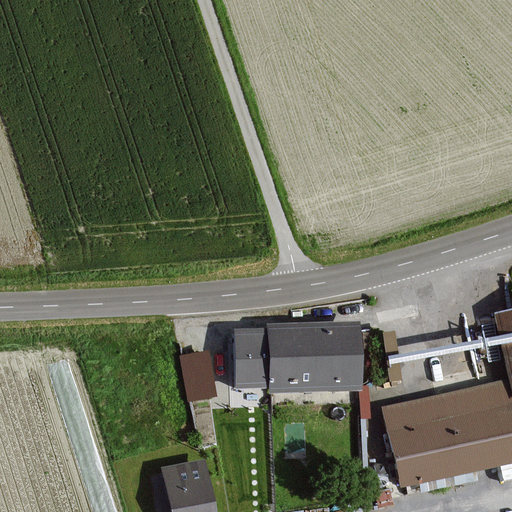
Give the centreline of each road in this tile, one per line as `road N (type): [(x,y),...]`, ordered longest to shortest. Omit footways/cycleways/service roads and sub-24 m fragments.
road 1 (tertiary): [(511,232),(296,287),(0,304)]
road 2 (track): [(205,0),(296,287)]
